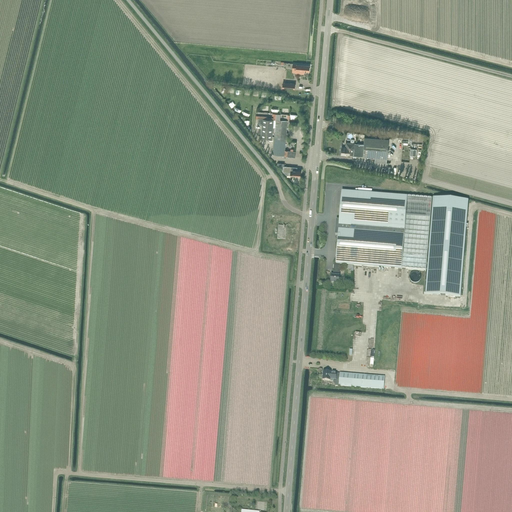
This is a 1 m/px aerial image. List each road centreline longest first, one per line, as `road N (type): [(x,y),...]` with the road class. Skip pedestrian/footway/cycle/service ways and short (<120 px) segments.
road 1 (tertiary): [(286,511),(330,0)]
road 2 (track): [(511,214),(472,204),(464,303),(374,294),(359,367),(299,362)]
road 3 (track): [(478,206),(469,312),(402,309)]
road 4 (track): [(359,367),(387,374),(396,390),(511,400)]
